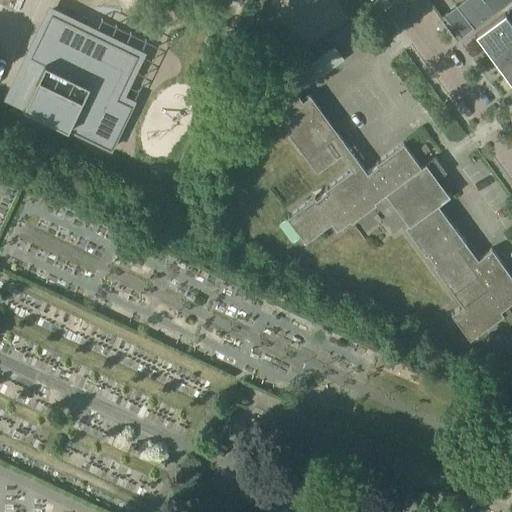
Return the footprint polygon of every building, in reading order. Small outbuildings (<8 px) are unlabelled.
[(473,28),(494,13),(484,0),(483,0),(464,15),(473,27),(473,28)] [(484,0),(494,13),(510,0),(484,0)] [(445,14),(462,35),(462,36),(473,27),(464,15),(456,5),(445,14)] [(16,82),(8,98),(110,147),(135,98),(133,98),(130,103),(117,97),(139,53),(51,10),(29,55),(44,62),(31,89),(16,82)] [(492,54),(511,39),(511,22),(505,13),(477,33),(492,54)] [(507,74),(511,70),(511,39),(492,54),(507,74)] [(270,82),(259,91),(263,97),(306,156),(317,170),(340,153),(350,168),(286,215),(304,240),(329,222),(334,228),(348,218),(350,221),(376,202),(374,200),(385,192),(409,224),(406,226),(454,292),(463,305),(451,314),(469,339),(503,315),(505,318),(506,317),(509,322),(511,319),(511,311),(508,306),(511,302),(511,273),(492,247),(481,255),(470,239),(467,242),(441,207),(438,202),(448,195),(436,179),(442,175),(447,171),(435,155),(424,163),(424,162),(420,165),(402,141),(364,169),(343,141),(312,97),(311,96),(308,92),(302,97),(301,98),(301,97),(287,79),(283,73),(270,82)] [(0,275),(0,284),(68,315),(76,298),(4,266),(0,275)] [(74,319),(139,345),(146,329),(80,302),(74,319)]
